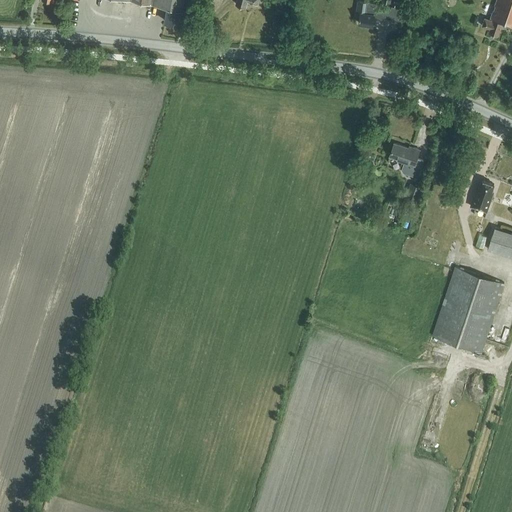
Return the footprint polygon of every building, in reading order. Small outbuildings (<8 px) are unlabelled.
[(189,11),(191,0),(132,0),(169,7),(166,21),(181,24),(184,10),(189,11)] [(511,27),(511,0),(497,0),(490,19),(485,17),(482,26),(490,28),(489,32),(498,35),(502,24),(511,27)] [(400,20),(402,7),(359,1),(357,12),(360,13),(359,23),(373,25),(374,16),(400,20)] [(421,11),(412,8),(409,16),(418,19),(421,11)] [(412,148),(394,142),(389,156),(405,161),(402,169),(404,173),(418,177),(424,160),(417,158),(419,149),(413,147),(412,148)] [(494,184),(482,180),(481,180),(479,187),(477,187),(471,206),(487,212),(493,192),(492,192),(494,184)] [(416,206),(422,187),(411,182),(404,202),(416,206)] [(511,232),(494,227),(488,248),(511,255),(511,232)] [(481,352),(504,283),(455,266),(432,335),(481,352)]
